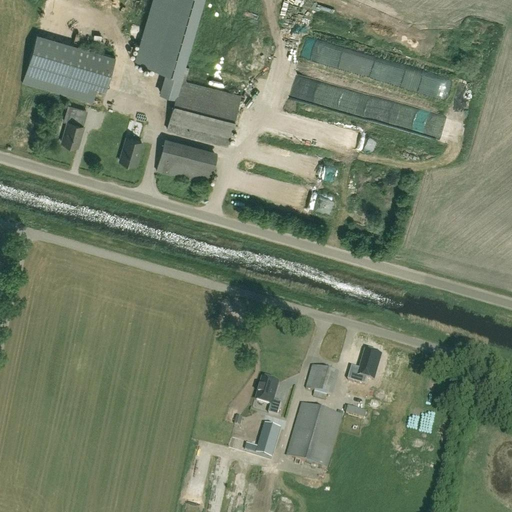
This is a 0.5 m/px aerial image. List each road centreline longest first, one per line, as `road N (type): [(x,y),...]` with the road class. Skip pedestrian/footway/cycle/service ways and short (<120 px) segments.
road 1 (tertiary): [(0,158),(511,307)]
road 2 (unclassified): [(511,370),(0,222)]
